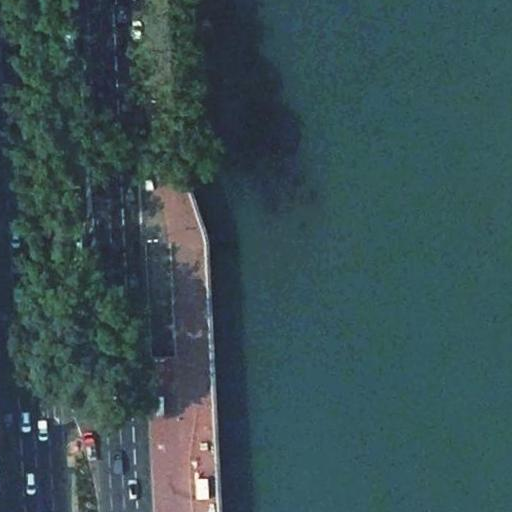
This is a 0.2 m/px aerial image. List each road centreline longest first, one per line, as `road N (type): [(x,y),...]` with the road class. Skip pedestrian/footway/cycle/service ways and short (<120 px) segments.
road 1 (primary): [(135,511),(119,410),(102,57)]
road 2 (primary): [(0,121),(10,375),(26,511)]
